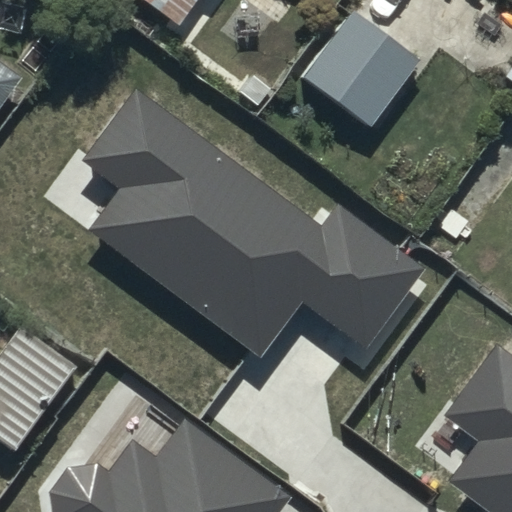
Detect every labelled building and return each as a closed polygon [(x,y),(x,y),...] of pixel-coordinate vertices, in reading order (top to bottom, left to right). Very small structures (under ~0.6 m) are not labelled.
[(188,0),(144,0),(173,21),(188,0)] [(356,21),(307,88),(375,137),(424,71),(356,21)] [(0,92),(14,73),(0,63),(0,92)] [(316,216),(129,77),(74,149),(112,177),(81,218),(251,344),(292,290),(358,339),(419,259),(332,194),(316,216)] [(0,167),(0,270),(77,328),(126,261),(0,167)] [(68,361),(13,321),(0,339),(0,441),(7,446),(68,361)] [(511,511),(511,339),(493,325),(441,397),(476,422),(445,465),(510,511),(511,511)] [(262,511),(285,481),(180,403),(152,440),(127,422),(100,457),(92,451),(60,454),(41,481),(46,507),(52,511),(262,511)]
